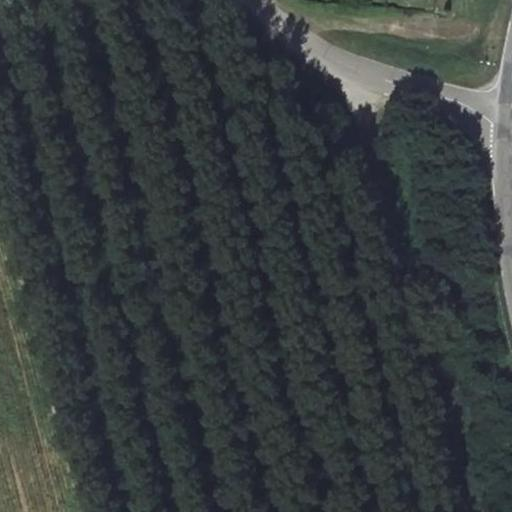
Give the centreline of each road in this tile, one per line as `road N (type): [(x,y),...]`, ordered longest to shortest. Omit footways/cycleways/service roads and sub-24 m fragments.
road 1 (track): [(355,69),(368,144),(469,511)]
road 2 (unclassified): [(255,0),(305,44),(355,69),(510,119)]
